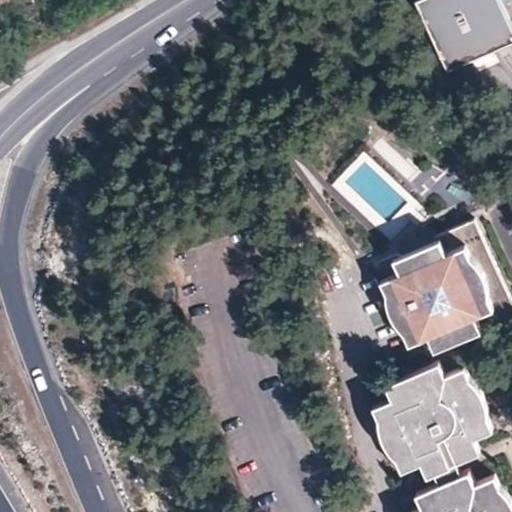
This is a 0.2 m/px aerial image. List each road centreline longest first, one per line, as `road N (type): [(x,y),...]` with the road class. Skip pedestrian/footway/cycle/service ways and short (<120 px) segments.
road 1 (primary): [(8,277),(10,233),(32,154),(193,0)]
road 2 (primary): [(92,511),(8,277)]
road 3 (tertiary): [(190,0),(86,67),(0,141)]
road 4 (primary): [(186,0),(0,103)]
